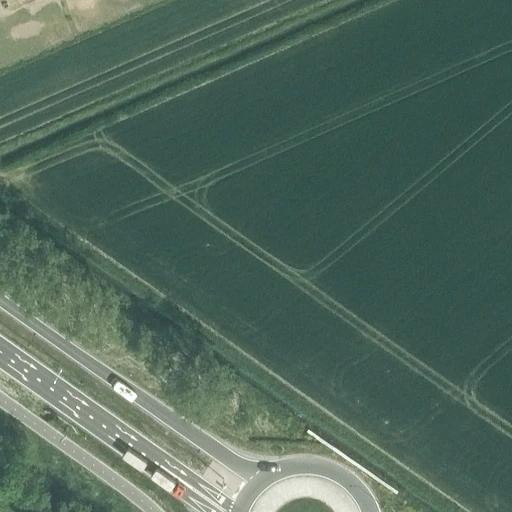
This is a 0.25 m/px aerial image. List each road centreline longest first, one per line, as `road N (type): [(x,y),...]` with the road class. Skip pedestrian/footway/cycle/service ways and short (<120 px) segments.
road 1 (primary): [(263,479),(0,300)]
road 2 (primary): [(0,351),(156,461)]
road 3 (primary): [(371,511),(358,489),(330,469),(295,465),(263,479)]
